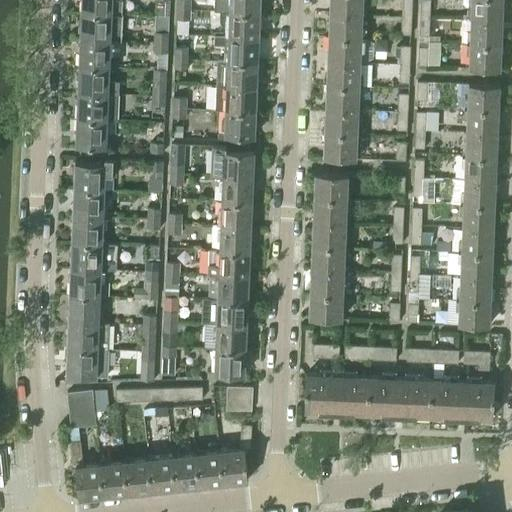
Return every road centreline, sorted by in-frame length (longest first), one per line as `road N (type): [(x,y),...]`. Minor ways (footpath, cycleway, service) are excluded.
road 1 (residential): [(45,511),(30,351),(44,0)]
road 2 (residential): [(296,0),(275,496)]
road 3 (residential): [(275,496),(511,470)]
road 4 (residential): [(115,511),(275,496)]
